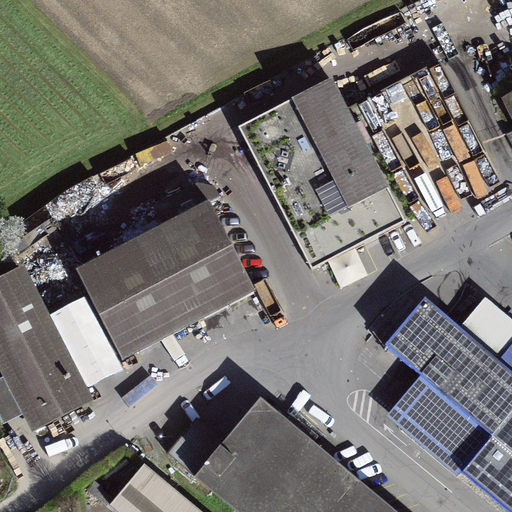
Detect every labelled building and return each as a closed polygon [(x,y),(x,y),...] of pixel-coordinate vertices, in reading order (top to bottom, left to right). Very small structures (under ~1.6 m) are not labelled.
[(439,62),(347,109),(405,222),(497,176),(439,62)] [(333,80),(243,125),(316,269),(405,222),(347,109),(333,80)] [(223,212),(91,278),(137,368),(268,302),(223,212)] [(32,275),(0,291),(0,358),(40,436),(99,405),(32,275)] [(459,329),(500,363),(511,349),(511,320),(485,298),(459,329)] [(385,346),(421,376),(455,335),(454,335),(420,306),(385,346)] [(454,335),(455,335),(421,376),(386,417),(458,478),(463,473),(509,511),(511,511),(511,356),(504,366),(500,363),(459,329),(454,335)] [(240,511),(407,511),(260,394),(227,435),(200,413),(167,453),(240,511)] [(110,506),(118,511),(201,511),(145,464),(110,506)]
